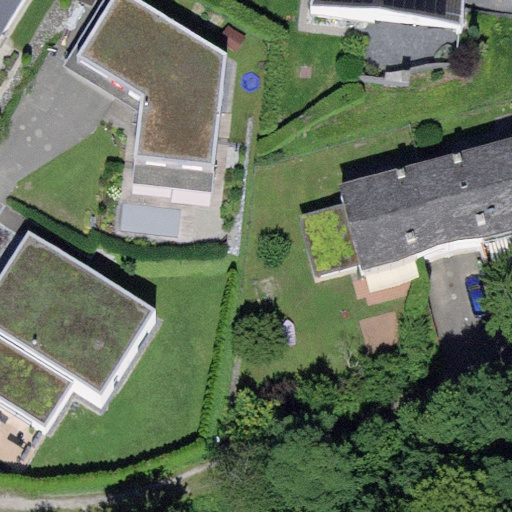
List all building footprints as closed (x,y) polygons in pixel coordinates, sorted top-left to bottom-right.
[(0,0),(0,44),(27,0),(0,0)] [(228,59),(132,0),(113,0),(77,61),(140,99),(136,163),(214,170),(228,59)] [(466,0),(312,0),(312,3),(463,23),(466,0)] [(511,147),(435,167),(458,257),(511,243),(511,147)] [(435,167),(351,188),(374,278),(458,257),(435,167)] [(162,316),(29,235),(0,282),(0,336),(110,403),(162,316)] [(73,387),(0,342),(0,401),(47,430),(73,387)]
